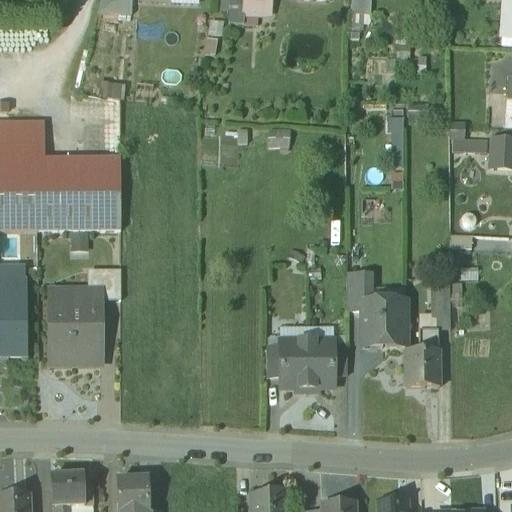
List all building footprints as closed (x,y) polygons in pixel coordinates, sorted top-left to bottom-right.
[(131,0),(100,0),(98,10),(131,12),(131,0)] [(269,0),(243,0),(243,13),(269,15),(269,0)] [(368,0),(352,0),(350,14),(368,14),(368,0)] [(392,120),(393,168),(402,168),(401,120),(392,120)] [(37,122),(0,122),(0,158),(37,158),(37,122)] [(289,148),(291,131),(270,129),(268,145),(289,148)] [(471,142),(459,142),(459,159),(463,159),(472,159),(471,142)] [(511,144),(493,143),(490,173),(511,173),(511,144)] [(44,158),(37,158),(38,232),(120,231),(119,156),(44,158)] [(0,232),(38,232),(37,158),(0,158),(0,232)] [(23,267),(0,267),(0,291),(23,292),(23,284),(23,267)] [(120,270),(90,270),(90,299),(99,299),(99,301),(120,301),(120,270)] [(367,278),(345,279),(345,315),(360,315),(360,307),(368,307),(367,278)] [(0,291),(0,353),(5,354),(6,358),(9,358),(9,357),(26,357),(25,284),(23,284),(23,292),(0,291)] [(449,289),(431,290),(431,324),(436,324),(436,335),(449,335),(449,289)] [(90,299),(50,299),(50,355),(68,355),(68,361),(97,361),(97,320),(99,320),(99,301),(99,299),(90,299)] [(368,307),(360,307),(360,315),(361,351),(380,351),(380,349),(405,348),(404,307),(368,307)] [(419,354),(436,354),(436,335),(419,335),(419,354)] [(333,343),(306,344),(306,391),(333,391),(333,378),(333,348),(333,343)] [(306,344),(279,344),(279,348),(279,378),(279,392),(306,391),(306,344)] [(279,378),(279,348),(266,349),(266,379),(279,378)] [(346,348),(333,348),(333,378),(346,378),(346,348)] [(436,354),(419,354),(405,354),(405,391),(437,391),(436,354)] [(81,474),(51,475),(52,507),(53,507),(70,507),(82,506),(81,474)] [(147,511),(147,479),(116,480),(116,511),(147,511)] [(285,511),(284,491),(249,493),(249,511),(285,511)] [(25,499),(13,500),(13,495),(0,495),(0,511),(27,511),(27,495),(25,495),(25,499)] [(405,511),(406,502),(377,503),(377,511),(405,511)]
